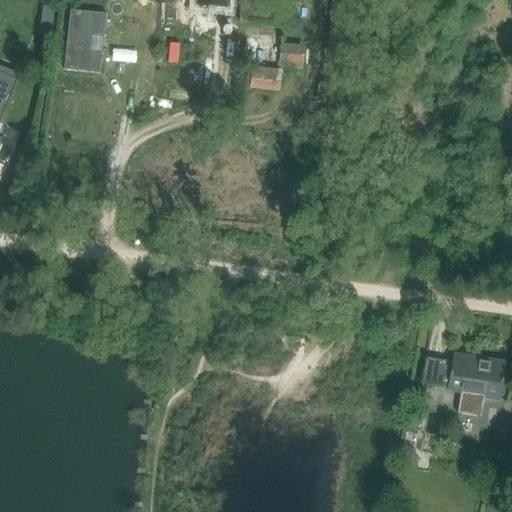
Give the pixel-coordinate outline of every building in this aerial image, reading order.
[(199,0),(199,5),(227,8),(228,0),(199,0)] [(254,0),(241,0),(240,21),(287,25),(287,12),(300,14),(301,3),(254,0)] [(346,107),(358,0),(332,0),(323,86),(318,85),(317,103),(346,107)] [(56,36),(60,8),(44,6),(40,34),(56,36)] [(283,36),(247,34),(246,63),(289,66),(289,70),(303,71),(305,46),(282,44),(283,36)] [(282,70),(252,67),(250,89),(280,92),(282,70)] [(0,143),(2,138),(0,137),(0,121),(17,78),(16,78),(15,80),(0,73),(0,143)] [(447,401),(462,404),(482,407),(483,399),(500,401),(506,362),(454,354),(447,393),(449,393),(447,401)]
